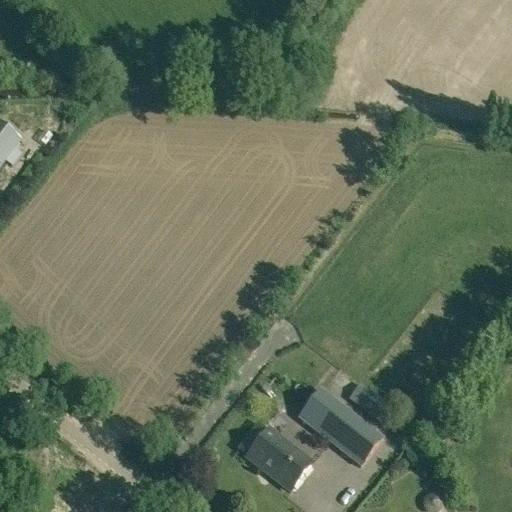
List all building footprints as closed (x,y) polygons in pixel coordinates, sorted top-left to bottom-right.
[(32,138),(44,148),(56,133),(56,132),(60,127),(48,118),(44,123),(44,124),(44,123),(32,138)] [(0,127),(0,167),(19,142),(0,127)] [(392,412),(359,386),(347,402),(380,427),(392,412)] [(383,441),(321,392),(299,421),(361,469),(383,441)] [(312,466),(268,432),(247,460),(291,494),(312,466)]
